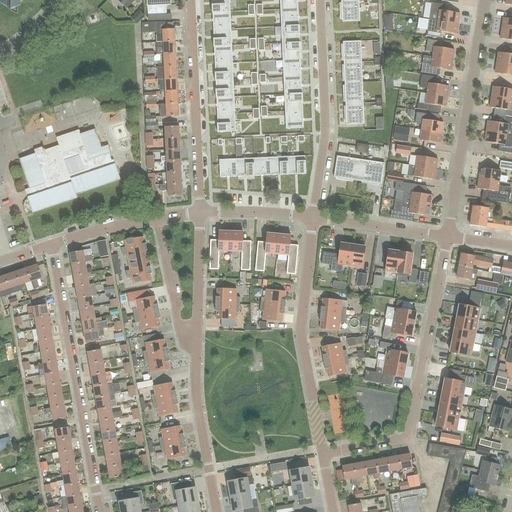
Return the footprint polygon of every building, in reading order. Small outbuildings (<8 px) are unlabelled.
[(18,0),(0,0),(0,3),(7,8),(7,6),(11,6),(11,11),(17,15),(18,0)] [(170,0),(148,0),(149,6),(147,6),(148,15),(167,15),(166,5),(171,5),(170,0)] [(229,0),(210,0),(211,13),(230,12),(229,0)] [(296,0),(279,0),(280,11),(297,10),(296,0)] [(342,22),(360,21),(359,1),(341,1),(342,22)] [(430,14),(429,20),(438,21),(458,24),(460,14),(444,12),(445,5),(431,3),(430,13),(430,14)] [(297,10),(280,11),(281,28),(298,27),(297,10)] [(230,12),(211,13),(212,30),(230,29),(230,12)] [(100,13),(88,18),(91,25),(103,20),(100,13)] [(136,14),(131,19),(134,23),(135,23),(135,24),(140,19),(139,18),(136,14)] [(511,19),(503,18),(502,29),(511,30),(511,19)] [(429,20),(426,36),(440,38),(441,32),(457,35),(458,24),(438,21),(429,20)] [(157,42),(158,42),(175,42),(174,29),(167,30),(166,23),(149,23),(149,33),(156,33),(157,36),(157,42)] [(298,27),(281,28),(281,45),(299,44),(298,27)] [(230,29),(212,30),(213,48),(231,47),(230,29)] [(511,30),(502,29),(500,39),(511,40),(511,30)] [(453,61),(454,50),(439,48),(440,42),(427,40),(426,52),(433,53),(432,57),(453,61)] [(344,63),(361,62),(360,41),(343,42),(344,63)] [(164,54),(175,54),(175,42),(158,42),(158,48),(163,48),(164,54)] [(299,44),(281,45),(282,61),(300,61),(299,44)] [(231,47),(213,48),(213,64),(232,63),(231,47)] [(497,63),(511,65),(511,47),(509,47),(508,54),(498,53),(497,63)] [(164,67),(176,66),(175,54),(164,54),(164,67)] [(423,56),(423,62),(421,73),(435,75),(436,69),(451,71),(453,61),(432,57),(423,56)] [(300,61),(282,61),(283,79),(300,78),(300,61)] [(344,63),(344,84),(362,83),(361,62),(344,63)] [(232,63),(213,64),(214,81),(233,81),(232,63)] [(511,65),(497,63),(495,73),(511,76),(511,65)] [(165,79),(177,79),(176,66),(164,67),(165,79)] [(392,69),(384,69),(385,82),(393,82),(392,69)] [(447,97),(449,87),(434,84),(435,77),(422,75),(420,88),(428,89),(427,94),(447,97)] [(300,78),(283,79),(284,96),(301,95),(300,78)] [(165,92),(177,91),(177,79),(165,79),(165,92)] [(233,81),(214,81),(215,98),(233,97),(233,81)] [(363,104),(362,83),(344,84),(345,104),(363,104)] [(491,97),(511,101),(511,99),(511,89),(493,87),(491,97)] [(166,104),(178,104),(177,91),(165,92),(160,92),(161,98),(165,98),(166,104)] [(446,107),(447,97),(427,94),(426,100),(422,99),(422,104),(418,103),(417,109),(430,111),(430,105),(446,107)] [(301,95),(284,96),(284,113),(302,112),(301,95)] [(109,145),(102,127),(104,126),(94,97),(70,105),(78,130),(79,134),(95,129),(101,148),(109,145)] [(233,97),(215,98),(215,115),(234,115),(233,97)] [(511,105),(511,106),(511,101),(491,97),(490,108),(506,110),(505,117),(509,118),(511,117),(511,105)] [(160,117),(166,117),(178,116),(178,104),(166,104),(166,105),(160,105),(160,117)] [(364,124),(363,104),(345,104),(346,125),(364,124)] [(302,112),(284,113),(285,130),(303,129),(302,112)] [(443,123),(428,121),(429,115),(417,113),(416,119),(423,120),(421,130),(442,133),(443,123)] [(234,115),(215,115),(216,133),(235,132),(234,115)] [(511,119),(505,118),(504,124),(488,121),(486,132),(511,135),(511,119)] [(165,139),(179,138),(179,126),(165,127),(165,139)] [(403,141),(405,129),(395,128),(393,140),(403,141)] [(56,138),(59,145),(20,159),(19,159),(27,182),(31,196),(27,197),(32,213),(77,198),(76,194),(120,179),(109,145),(101,148),(95,129),(79,134),(78,130),(56,138)] [(440,144),(442,133),(421,130),(420,141),(440,144)] [(511,153),(511,152),(511,135),(486,132),(485,142),(499,144),(498,151),(511,153)] [(166,150),(180,149),(179,138),(165,139),(166,150)] [(410,156),(411,149),(411,148),(397,146),(396,153),(410,156)] [(161,162),(166,162),(180,161),(180,149),(166,150),(166,157),(161,157),(161,162)] [(305,156),(288,157),(288,175),(306,174),(305,156)] [(360,160),(337,156),(334,177),(357,181),(360,160)] [(416,167),(436,170),(438,159),(418,156),(416,167)] [(288,157),(271,158),(271,175),(288,175),(288,157)] [(271,158),(254,159),(254,176),(271,175),(271,158)] [(237,159),(220,160),(220,178),(237,177),(237,159)] [(254,159),(237,159),(237,177),(254,176),(254,159)] [(357,181),(381,184),(384,163),(360,160),(357,181)] [(167,173),(181,172),(180,161),(166,162),(167,173)] [(511,163),(501,162),(500,168),(511,170),(511,163)] [(416,167),(409,166),(407,176),(435,180),(436,170),(416,167)] [(479,179),(500,182),(506,183),(507,177),(500,176),(501,171),(481,168),(479,179)] [(168,185),(181,184),(181,172),(167,173),(167,181),(162,181),(162,185),(168,185)] [(403,182),(404,176),(388,173),(387,180),(403,182)] [(478,189),(494,191),(498,192),(499,185),(500,182),(479,179),(478,189)] [(395,182),(394,191),(396,191),(404,192),(402,202),(404,202),(411,203),(431,206),(432,196),(425,195),(412,193),(413,185),(395,182)] [(181,184),(168,185),(162,185),(159,185),(160,191),(168,191),(168,196),(182,196),(181,184)] [(494,191),(494,194),(509,196),(510,191),(505,191),(505,186),(499,185),(498,192),(494,191)] [(294,194),(300,195),(299,198),(305,199),(306,190),(295,188),(294,194)] [(494,194),(493,201),(508,203),(509,196),(494,194)] [(391,212),(390,218),(391,219),(401,220),(413,222),(414,214),(415,214),(429,217),(431,206),(411,203),(404,202),(402,202),(396,201),(395,201),(393,210),(392,210),(391,212)] [(473,206),(473,207),(470,226),(511,232),(511,230),(511,222),(492,220),(494,210),(488,209),(489,209),(473,206)] [(210,240),(209,269),(219,270),(219,252),(231,252),(232,231),(219,231),(218,240),(210,240)] [(232,231),(231,252),(241,253),(241,270),(250,271),(251,241),(243,241),(243,232),(232,231)] [(258,241),(255,271),(264,272),(266,254),(278,255),(280,234),(267,233),(266,242),(258,241)] [(280,234),(278,255),(288,256),(286,274),(296,275),(299,245),(290,245),(291,235),(280,234)] [(128,263),(147,259),(146,251),(147,251),(145,243),(144,244),(143,237),(123,241),(125,248),(121,248),(122,256),(126,255),(128,263)] [(108,258),(105,242),(98,243),(99,250),(101,250),(101,254),(101,259),(108,258)] [(353,245),(341,244),(338,258),(332,258),(330,271),(341,273),(342,265),(350,267),(353,245)] [(365,247),(353,245),(350,267),(362,268),(365,247)] [(401,252),(388,250),(385,272),(398,273),(401,252)] [(71,264),(85,262),(83,251),(69,253),(71,264)] [(411,269),(413,254),(401,252),(398,273),(397,276),(409,278),(408,282),(416,284),(418,270),(411,269)] [(459,266),(472,268),(473,265),(492,268),(493,260),(461,254),(459,266)] [(147,259),(128,263),(129,271),(125,271),(127,278),(131,278),(132,285),(152,281),(150,274),(151,274),(150,267),(149,267),(147,259)] [(74,276),(87,274),(85,262),(71,264),(74,276)] [(511,263),(503,262),(501,275),(510,276),(510,278),(511,278),(511,263)] [(37,280),(42,278),(38,265),(26,269),(31,282),(33,289),(39,287),(37,280)] [(477,269),(472,268),(459,266),(457,278),(470,280),(471,273),(476,274),(477,269)] [(20,285),(31,282),(26,269),(16,272),(20,285)] [(19,286),(20,285),(16,272),(5,276),(9,289),(11,294),(21,291),(19,286)] [(365,287),(366,274),(357,273),(356,286),(365,287)] [(76,287),(89,285),(87,274),(74,276),(76,287)] [(381,288),(382,276),(374,275),(373,287),(381,288)] [(0,291),(9,289),(5,276),(0,277),(0,291)] [(496,294),(498,284),(477,280),(475,290),(496,294)] [(114,292),(112,281),(106,282),(107,287),(104,287),(105,293),(114,292)] [(78,298),(91,296),(89,285),(76,287),(78,298)] [(215,304),(240,305),(240,298),(236,298),(236,289),(216,289),(216,297),(215,297),(215,304)] [(149,290),(127,294),(128,301),(135,300),(137,308),(133,309),(135,316),(159,311),(157,305),(158,305),(158,304),(156,305),(155,297),(150,297),(149,290)] [(260,305),(285,307),(286,300),(285,300),(285,292),(265,290),(264,298),(261,297),(260,305)] [(80,310),(93,307),(91,296),(78,298),(80,310)] [(320,314),(345,316),(346,309),(342,309),(342,301),(323,299),(322,307),(321,307),(320,314)] [(503,300),(496,304),(501,311),(507,307),(503,300)] [(239,312),(240,305),(215,304),(215,311),(216,312),(216,320),(236,321),(236,312),(239,312)] [(35,318),(48,316),(46,305),(33,307),(35,318)] [(284,314),(285,307),(260,305),(260,312),(263,312),(262,320),(282,323),(283,314),(284,314)] [(480,309),(459,305),(457,317),(478,321),(480,309)] [(82,321),(95,318),(93,307),(80,310),(82,321)] [(416,312),(395,308),(393,320),(414,325),(416,312)] [(22,321),(21,317),(20,317),(19,309),(13,310),(15,322),(22,321)] [(159,311),(135,316),(136,323),(139,323),(141,331),(161,327),(159,319),(160,318),(159,312),(159,311)] [(344,323),(345,316),(320,314),(319,321),(321,322),(320,329),(339,332),(340,323),(344,323)] [(37,330),(50,327),(48,316),(35,318),(37,330)] [(478,321),(457,317),(454,329),(475,333),(478,321)] [(105,320),(96,321),(95,318),(82,321),(84,332),(102,329),(107,328),(105,320)] [(414,325),(393,320),(390,333),(384,331),(382,338),(395,340),(397,334),(411,337),(414,325)] [(39,341),(52,339),(50,327),(37,330),(39,341)] [(102,329),(84,332),(86,344),(99,341),(99,337),(104,337),(102,329)] [(454,329),(452,340),(473,345),(475,333),(454,329)] [(17,334),(19,344),(26,343),(24,332),(17,334)] [(355,346),(362,345),(361,337),(354,338),(355,346)] [(41,352),(54,350),(52,339),(39,341),(41,352)] [(144,359),(168,355),(167,347),(166,348),(164,339),(144,343),(146,351),(142,352),(144,359)] [(473,345),(452,340),(450,353),(478,358),(479,353),(472,352),(473,345)] [(408,354),(391,350),(392,345),(380,342),(379,348),(387,350),(385,362),(406,366),(408,354)] [(323,362),(347,358),(346,351),(342,351),(341,343),(321,347),(323,355),(322,355),(323,362)] [(89,364),(103,361),(101,353),(106,353),(105,346),(100,347),(101,350),(87,352),(89,364)] [(13,359),(11,347),(5,348),(7,360),(13,359)] [(43,363),(56,361),(54,350),(41,352),(43,363)] [(168,355),(144,359),(145,366),(149,365),(150,374),(170,370),(168,362),(169,361),(168,355)] [(347,358),(323,362),(325,369),(326,369),(327,377),(347,373),(345,365),(348,364),(347,358)] [(56,361),(43,363),(44,369),(45,375),(58,372),(56,361)] [(92,375),(105,373),(103,361),(89,364),(92,375)] [(406,366),(385,362),(383,370),(376,369),(375,373),(370,371),(368,381),(381,384),(383,374),(403,378),(406,366)] [(500,364),(498,370),(505,372),(506,365),(500,364)] [(488,366),(486,372),(494,374),(495,367),(488,366)] [(47,386),(60,383),(58,372),(45,375),(47,386)] [(94,387),(107,384),(105,373),(92,375),(94,387)] [(460,381),(445,379),(443,390),(463,394),(465,387),(472,389),(474,378),(461,375),(460,381)] [(495,382),(507,386),(508,380),(496,377),(495,382)] [(505,391),(507,386),(495,382),(493,388),(505,391)] [(49,397),(62,395),(60,383),(47,386),(49,397)] [(152,402),(176,398),(175,391),(174,391),(173,383),(153,386),(154,395),(151,395),(152,402)] [(96,398),(109,396),(107,384),(94,387),(96,398)] [(463,394),(443,390),(440,402),(461,406),(463,394)] [(64,406),(63,400),(62,395),(49,397),(51,408),(64,406)] [(98,410),(111,407),(109,396),(96,398),(98,410)] [(176,398),(152,402),(154,409),(157,409),(159,417),(178,413),(177,405),(178,405),(176,398)] [(481,399),(479,406),(486,407),(488,400),(481,399)] [(461,406),(440,402),(438,414),(459,418),(461,406)] [(492,416),(511,421),(511,419),(511,409),(494,405),(492,416)] [(53,420),(66,417),(64,406),(51,408),(44,409),(45,414),(52,413),(53,420)] [(100,421),(113,419),(122,417),(121,412),(112,413),(111,407),(98,410),(100,421)] [(459,418),(438,414),(435,426),(457,431),(459,418)] [(509,432),(511,421),(492,416),(489,427),(509,432)] [(102,432),(115,430),(113,419),(100,421),(102,432)] [(160,446),(184,441),(183,434),(182,434),(180,426),(160,430),(162,438),(159,438),(160,446)] [(53,442),(57,441),(70,439),(68,427),(55,430),(56,436),(53,437),(53,442)] [(35,431),(37,445),(44,444),(41,429),(35,431)] [(104,444),(117,441),(115,430),(102,432),(104,444)] [(451,435),(449,444),(459,446),(461,437),(451,435)] [(59,452),(72,450),(70,439),(57,441),(59,452)] [(492,442),(481,439),(479,445),(491,448),(492,442)] [(106,455),(119,453),(117,441),(104,444),(106,455)] [(184,441),(160,446),(161,453),(165,452),(166,460),(186,456),(185,448),(184,441)] [(429,450),(441,452),(442,446),(430,444),(429,450)] [(444,459),(447,447),(442,446),(441,452),(439,458),(444,459)] [(488,458),(490,450),(478,447),(476,455),(488,458)] [(452,448),(449,460),(450,464),(462,467),(466,450),(452,448)] [(56,465),(74,461),(72,450),(59,452),(60,458),(55,459),(56,465)] [(439,458),(441,452),(429,450),(428,456),(439,458)] [(108,467),(121,464),(119,453),(106,455),(108,467)] [(401,470),(412,468),(410,454),(398,456),(401,470)] [(390,472),(401,470),(398,456),(387,458),(390,472)] [(480,471),(498,476),(500,465),(493,464),(495,459),(490,457),(489,462),(483,461),(480,471)] [(378,474),(390,472),(387,458),(376,460),(378,474)] [(148,465),(147,460),(140,461),(141,466),(142,466),(143,474),(149,473),(147,465),(148,465)] [(379,479),(378,474),(376,460),(365,462),(367,476),(373,475),(374,480),(379,479)] [(63,475),(76,473),(74,461),(56,465),(57,469),(62,468),(63,475)] [(362,477),(367,476),(365,462),(354,464),(356,478),(357,484),(363,483),(362,477)] [(121,464),(108,467),(110,479),(123,476),(121,464)] [(279,472),(277,464),(270,466),(272,473),(279,472)] [(357,484),(356,478),(354,464),(342,466),(344,480),(350,479),(351,485),(357,484)] [(236,479),(251,476),(249,468),(234,470),(236,479)] [(293,486),(294,485),(311,482),(308,468),(290,471),(293,486)] [(495,486),(498,476),(480,471),(479,477),(472,475),(469,488),(477,490),(486,492),(488,484),(495,486)] [(65,486),(78,484),(76,473),(63,475),(64,481),(57,482),(57,487),(65,486)] [(412,482),(403,483),(404,490),(419,488),(417,474),(411,475),(412,482)] [(231,496),(248,493),(249,493),(247,486),(254,485),(252,477),(229,482),(231,496)] [(181,490),(193,488),(192,481),(180,483),(181,490)] [(296,500),(299,500),(311,498),(313,497),(311,482),(294,485),(293,486),(296,500)] [(178,507),(199,504),(196,487),(193,488),(181,490),(180,483),(170,485),(173,501),(177,501),(178,507)] [(80,495),(80,491),(78,484),(65,486),(67,497),(80,495)] [(420,511),(418,498),(428,496),(427,488),(422,489),(389,495),(392,511),(420,511)] [(469,488),(467,495),(475,497),(477,490),(469,488)] [(121,511),(139,511),(139,505),(141,505),(139,491),(124,494),(125,501),(120,501),(121,511)] [(250,501),(249,493),(231,496),(234,511),(248,509),(248,511),(258,511),(258,507),(257,500),(250,501)] [(69,509),(82,506),(80,495),(67,497),(69,509)]
